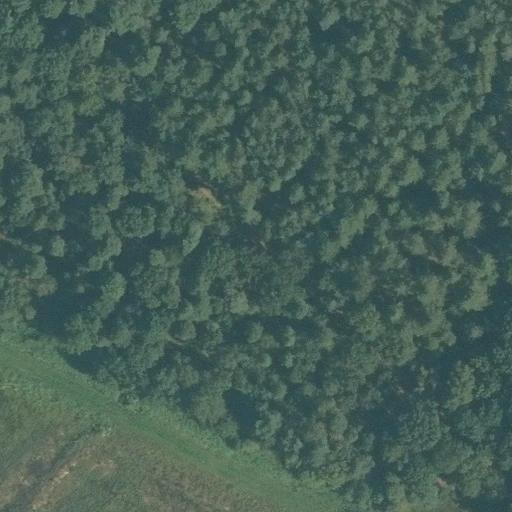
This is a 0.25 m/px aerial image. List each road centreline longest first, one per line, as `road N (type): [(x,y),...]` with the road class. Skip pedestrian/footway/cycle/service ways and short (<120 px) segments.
road 1 (track): [(9,0),(417,393)]
road 2 (track): [(511,482),(417,393)]
